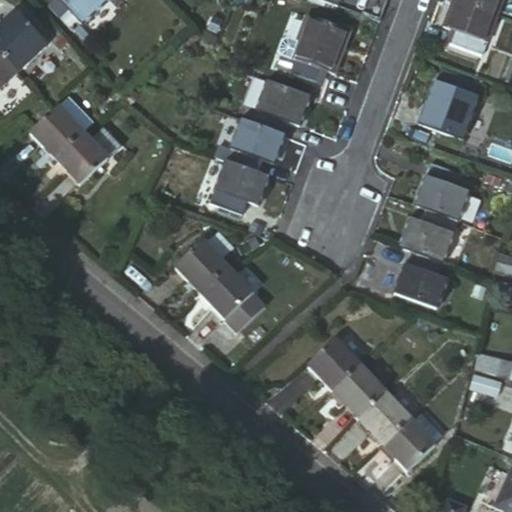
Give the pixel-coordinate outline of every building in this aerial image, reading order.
[(73,0),(93,22),(117,0),(73,0)] [(320,0),(352,12),(356,0),(320,0)] [(500,17),(456,0),(454,0),(441,33),(453,36),(447,53),(482,65),(500,17)] [(456,0),(500,17),(506,0),(456,0)] [(21,17),(0,35),(0,49),(22,74),(49,49),(21,17)] [(290,59),(283,76),(320,89),(327,73),(337,78),(353,36),(310,21),(295,60),(290,59)] [(0,93),(22,74),(0,49),(0,93)] [(431,85),(416,125),(459,142),(475,102),(431,85)] [(317,101),(276,86),(261,125),(292,136),(296,128),(305,131),(317,101)] [(60,107),(86,135),(98,124),(71,98),(60,107)] [(56,111),(31,133),(57,161),(86,135),(60,107),(56,111)] [(261,125),(251,122),(233,168),(264,180),(270,164),(280,168),(292,136),(261,125)] [(92,143),(109,161),(123,148),(105,129),(92,143)] [(86,135),(57,161),(81,189),(111,163),(109,161),(92,143),(86,135)] [(417,208),(425,211),(459,225),(471,198),(460,194),(466,181),(434,167),(417,208)] [(264,180),(233,168),(216,210),(259,226),(276,184),(264,180)] [(411,221),(400,250),(408,253),(442,267),(459,225),(425,211),(420,225),(411,221)] [(231,230),(218,242),(234,259),(248,247),(231,230)] [(185,266),(207,292),(238,264),(234,259),(218,242),(216,239),(185,266)] [(442,267),(408,253),(391,295),(434,312),(445,284),(436,281),(442,267)] [(511,256),(502,254),(496,274),(511,277),(511,256)] [(275,305),(238,264),(207,292),(244,333),(275,305)] [(306,369),(331,396),(361,370),(336,342),(306,369)] [(477,354),(472,371),(503,381),(509,363),(477,354)] [(331,396),(356,424),(386,397),(361,370),(331,396)] [(469,385),(465,401),(496,409),(501,393),(469,385)] [(356,424),(382,453),(412,426),(386,397),(356,424)] [(412,426),(382,453),(406,479),(436,451),(412,426)] [(511,511),(511,469),(495,511),(497,511),(511,511)] [(445,500),(440,511),(459,511),(461,507),(445,500)]
